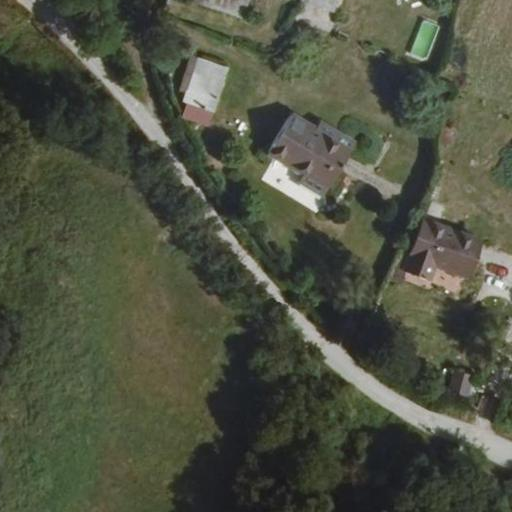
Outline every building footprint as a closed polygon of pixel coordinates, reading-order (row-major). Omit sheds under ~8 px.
[(242,0),(190,0),(239,13),(242,0)] [(301,0),(301,2),(336,9),(337,0),(301,0)] [(422,19),(408,54),(426,61),(440,26),(422,19)] [(184,94),(195,62),(186,59),(176,91),(184,94)] [(211,113),(224,71),(195,62),(184,94),(181,103),(211,113)] [(318,191),(343,154),(288,116),(264,152),(318,191)] [(452,285),(467,247),(411,224),(391,275),(412,284),(419,271),(452,285)] [(462,374),(446,368),(439,386),(456,392),(462,374)] [(477,416),(493,420),(499,399),(483,395),(477,416)]
